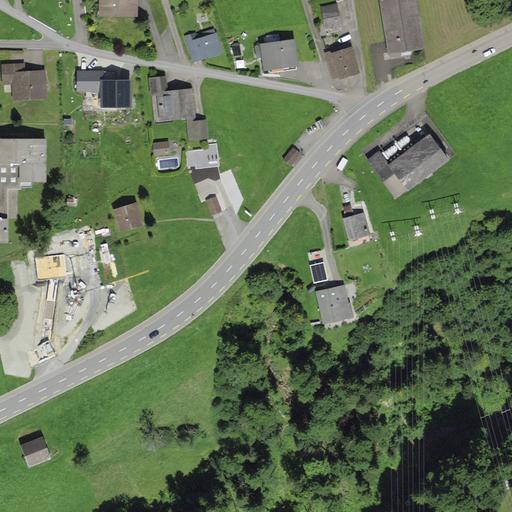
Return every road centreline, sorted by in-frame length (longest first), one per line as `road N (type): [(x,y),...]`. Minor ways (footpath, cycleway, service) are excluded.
road 1 (primary): [(0,413),(186,309),(365,116)]
road 2 (residential): [(365,116),(327,97),(59,46)]
road 3 (primary): [(365,116),(511,38)]
